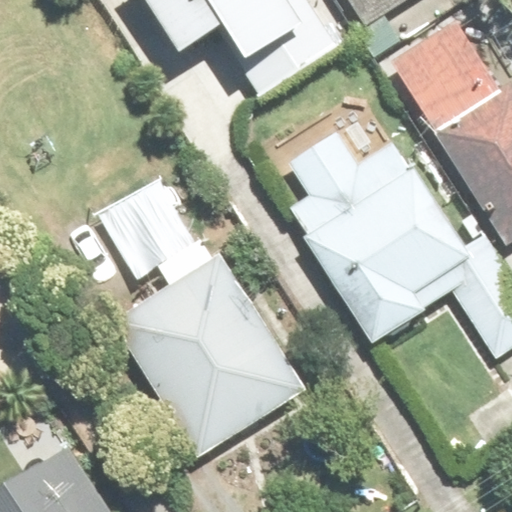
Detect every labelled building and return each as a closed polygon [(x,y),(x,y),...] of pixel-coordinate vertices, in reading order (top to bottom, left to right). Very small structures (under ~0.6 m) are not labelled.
[(347,55),(313,0),(144,0),(184,64),(226,38),(268,105),(347,55)] [(339,0),(364,41),(430,0),(339,0)] [(511,103),(511,105),(446,146),(511,249),(511,103)] [(361,180),(338,144),(294,172),(315,205),(292,220),(376,352),(458,300),(499,366),(511,357),(511,286),(499,267),(478,281),(399,156),(361,180)] [(305,403),(207,247),(163,275),(177,297),(117,334),(202,468),(305,403)] [(110,511),(76,460),(0,509),(0,511),(110,511)]
